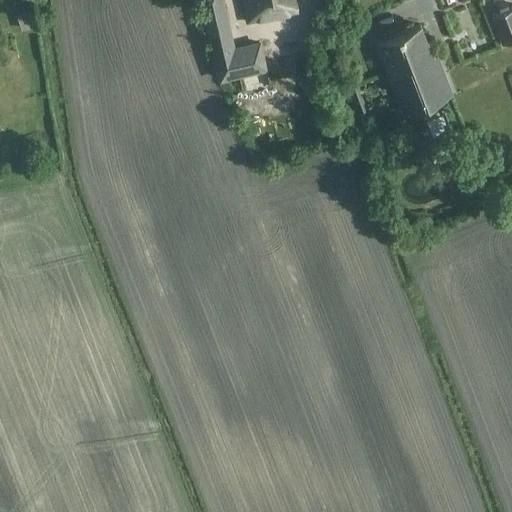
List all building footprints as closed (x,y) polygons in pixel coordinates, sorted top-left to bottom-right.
[(218,0),(199,0),(218,79),(262,68),(256,43),(230,49),(218,0)] [(240,0),(245,22),(295,12),(292,0),(240,0)] [(511,6),(491,14),(503,44),(511,40),(511,6)] [(30,29),(46,26),(43,12),(27,15),(30,29)] [(376,43),(403,111),(450,93),(435,53),(436,53),(436,52),(430,54),(419,26),(420,26),(419,24),(375,42),(375,43),(376,43)]
